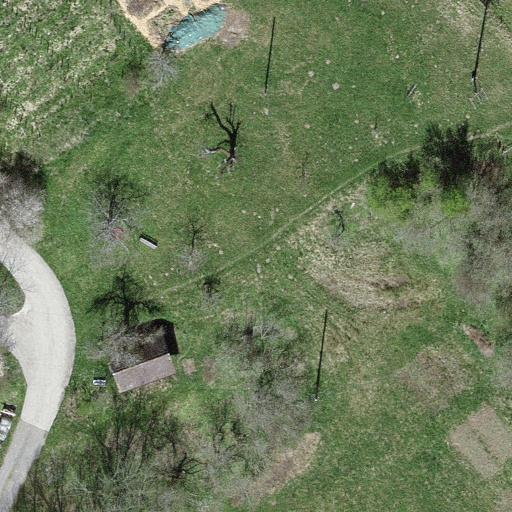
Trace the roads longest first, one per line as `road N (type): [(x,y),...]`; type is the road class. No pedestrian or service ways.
road 1 (track): [(56,351),(5,511)]
road 2 (track): [(0,251),(42,285),(56,351)]
